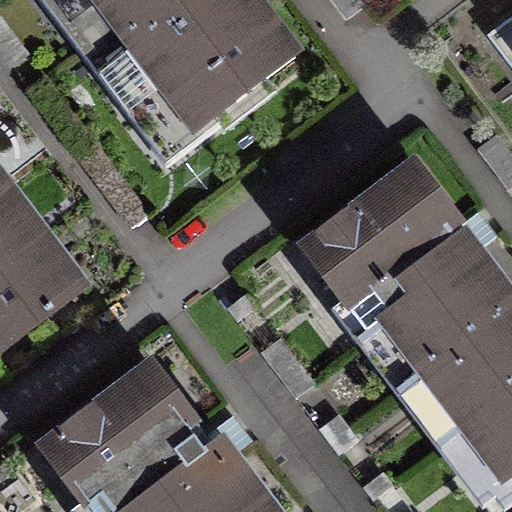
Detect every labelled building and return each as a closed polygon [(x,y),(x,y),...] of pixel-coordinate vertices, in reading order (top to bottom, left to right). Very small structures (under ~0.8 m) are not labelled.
[(263,0),(36,0),(169,172),(221,131),(227,136),(275,95),(266,84),(303,52),(263,0)] [(511,18),(490,36),(511,64),(511,18)] [(511,285),(417,159),(294,248),(342,308),(335,314),(481,511),(487,511),(499,504),(505,511),(507,511),(511,508),(511,285)] [(0,190),(0,273),(47,239),(7,185),(0,190)] [(0,273),(0,355),(86,293),(47,239),(0,273)] [(76,511),(280,511),(223,437),(218,441),(152,361),(33,450),(80,509),(76,511)]
